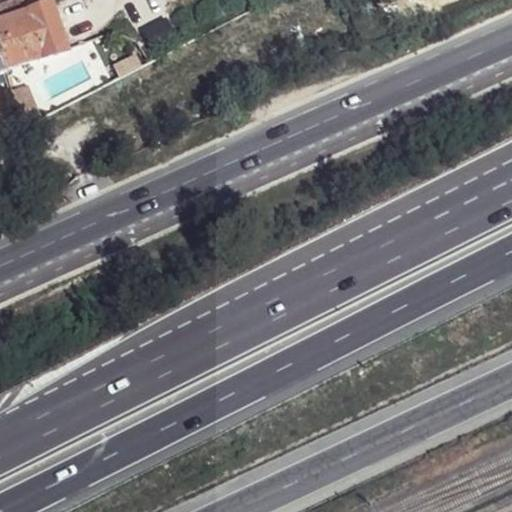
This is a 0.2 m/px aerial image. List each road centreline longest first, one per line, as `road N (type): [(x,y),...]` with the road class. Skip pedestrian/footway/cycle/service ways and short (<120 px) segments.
road 1 (motorway): [(0,511),(511,254)]
road 2 (secondary): [(0,267),(511,42)]
road 3 (motorway): [(511,173),(76,403)]
road 4 (motorway): [(511,191),(76,403)]
road 5 (motorway): [(230,511),(511,380)]
